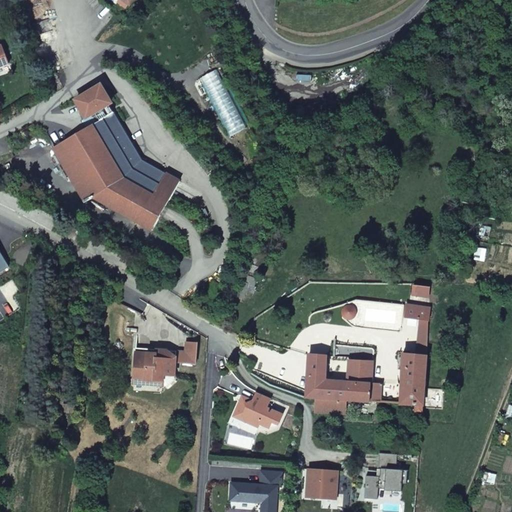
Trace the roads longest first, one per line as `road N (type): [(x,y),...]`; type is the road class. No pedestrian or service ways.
road 1 (residential): [(213,335),(0,217)]
road 2 (residential): [(426,0),(398,27),(304,55),(277,47),(244,0)]
road 3 (residential): [(213,335),(202,511)]
road 4 (residential): [(311,451),(306,413),(250,379),(213,335)]
road 5 (track): [(511,379),(460,511)]
